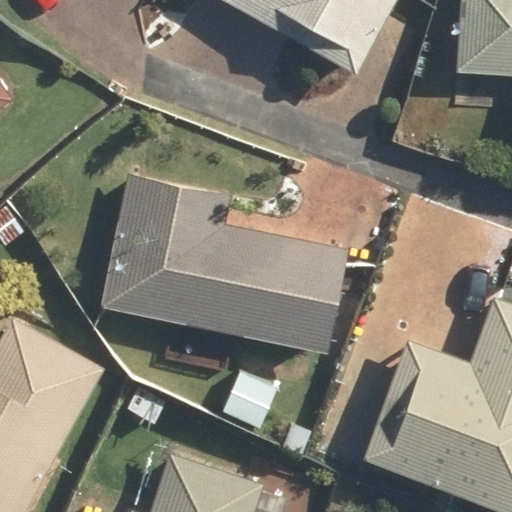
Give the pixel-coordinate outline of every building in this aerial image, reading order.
[(234,0),(356,68),(394,0),(234,0)] [(511,0),(465,0),(460,70),(511,74),(511,0)] [(0,110),(12,102),(0,84),(0,110)] [(229,224),(234,193),(126,174),(103,307),(327,345),(345,244),(229,224)] [(470,358),(415,338),(372,456),(511,506),(511,296),(495,290),(470,358)] [(26,327),(8,364),(0,366),(0,511),(27,511),(103,365),(26,327)] [(259,511),(268,484),(161,453),(145,504),(130,500),(126,511),(82,511),(72,509),(70,511),(259,511)]
